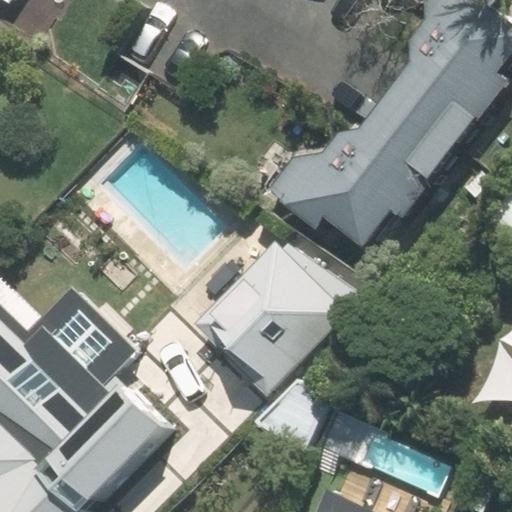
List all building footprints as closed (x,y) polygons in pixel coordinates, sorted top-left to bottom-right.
[(0,0),(0,18),(2,20),(16,0),(0,0)] [(368,136),(354,126),(329,162),(308,148),(271,200),(366,266),(398,220),(412,230),(510,90),(499,82),(511,63),(511,29),(469,0),(442,0),(411,44),(425,54),(368,136)] [(176,299),(228,246),(184,204),(166,223),(101,160),(68,195),(108,233),(176,299)] [(108,233),(68,195),(34,230),(74,268),(108,233)] [(511,244),(511,216),(498,231),(511,244)] [(359,314),(286,238),(196,323),(269,400),(359,314)] [(0,511),(97,511),(167,445),(53,327),(0,378),(0,511)] [(378,511),(311,484),(298,511),(378,511)]
